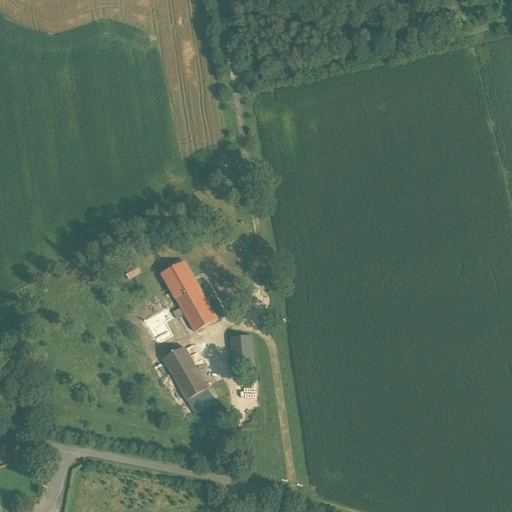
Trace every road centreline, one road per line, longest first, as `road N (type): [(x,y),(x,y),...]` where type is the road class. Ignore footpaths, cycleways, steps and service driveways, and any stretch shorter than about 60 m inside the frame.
road 1 (unclassified): [(221,0),(231,66),(254,80),(511,22)]
road 2 (unclassified): [(234,484),(0,438)]
